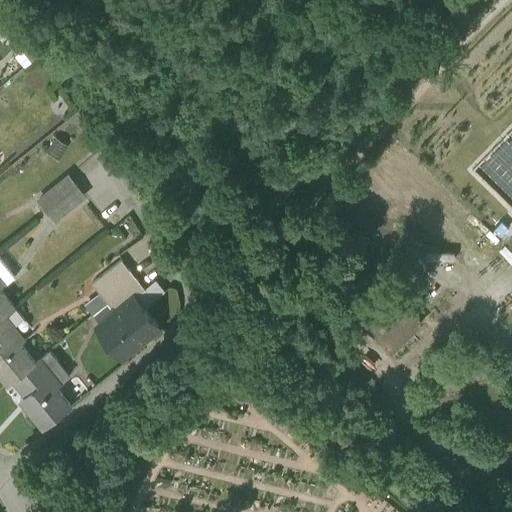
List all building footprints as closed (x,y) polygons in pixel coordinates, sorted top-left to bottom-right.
[(69,175),(39,198),(47,208),(77,185),(69,175)] [(77,185),(47,208),(55,218),(84,194),(77,185)] [(122,259),(92,283),(101,294),(130,270),(122,259)] [(130,270),(101,294),(108,303),(138,279),(130,270)] [(377,275),(374,273),(370,271),(366,270),(361,270),(357,270),(353,271),(348,274),(345,276),(343,279),(341,282),(339,286),(338,289),(338,291),(337,295),(338,298),(338,301),(339,303),(340,305),(341,307),(343,310),(346,312),(348,314),(350,315),(354,317),(361,318),(361,323),(392,353),(421,323),(391,293),(386,293),(385,287),(384,284),(382,281),(380,278),(377,275)] [(0,287),(5,283),(0,276),(0,318),(6,313),(15,306),(0,287)] [(138,279),(108,303),(116,313),(135,297),(145,289),(138,279)] [(116,313),(98,327),(121,356),(159,326),(135,297),(116,313)] [(0,318),(0,373),(8,384),(13,379),(36,361),(21,342),(26,338),(6,313),(0,318)] [(36,361),(13,379),(26,394),(20,399),(43,427),(71,404),(56,386),(62,382),(50,367),(58,360),(50,350),(41,357),(36,361)]
